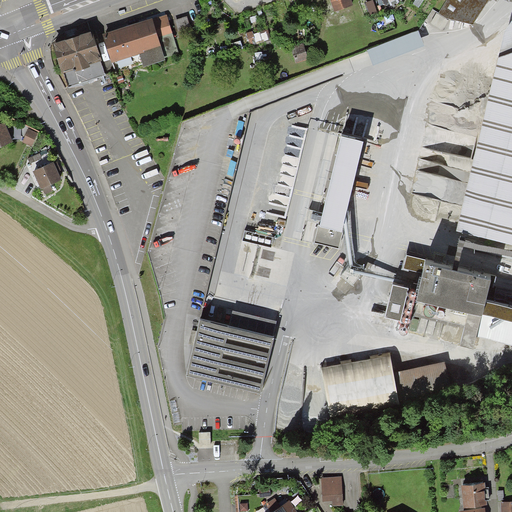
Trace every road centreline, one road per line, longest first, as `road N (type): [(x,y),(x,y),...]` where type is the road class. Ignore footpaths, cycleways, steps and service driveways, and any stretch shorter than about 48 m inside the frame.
road 1 (unknown): [(268,395),(197,399),(187,387),(178,333),(216,138),(224,119),(264,103)]
road 2 (secondary): [(162,476),(114,253),(90,183),(44,93)]
road 3 (unknown): [(264,103),(227,277),(237,287),(346,307)]
road 4 (unknown): [(414,50),(387,233),(366,284),(346,307)]
road 5 (residential): [(307,463),(511,439)]
road 6 (unknown): [(346,307),(374,333),(418,349),(511,360)]
road 7 (track): [(0,506),(165,486)]
road 8 (unknown): [(264,103),(414,50)]
road 9 (residential): [(162,476),(307,463)]
